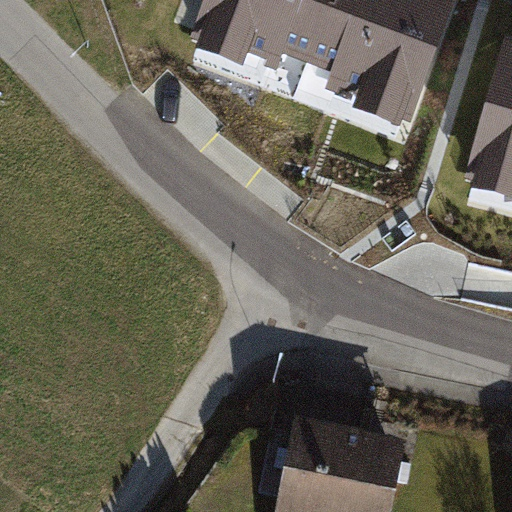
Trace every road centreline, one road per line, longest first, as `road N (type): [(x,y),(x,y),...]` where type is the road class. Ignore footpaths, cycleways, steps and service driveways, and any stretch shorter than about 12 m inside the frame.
road 1 (residential): [(0,22),(180,184),(279,294)]
road 2 (residential): [(120,511),(279,294)]
road 3 (residential): [(279,294),(511,348)]
